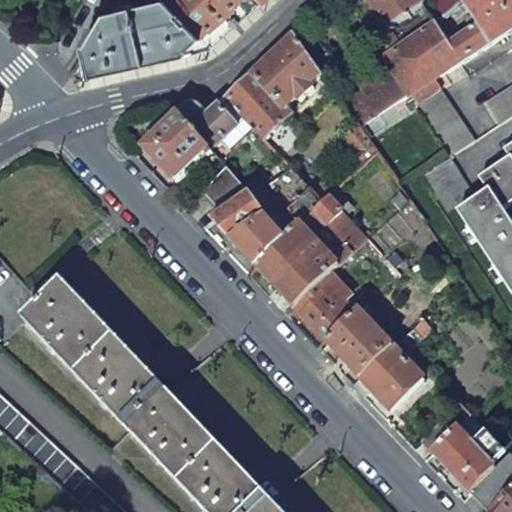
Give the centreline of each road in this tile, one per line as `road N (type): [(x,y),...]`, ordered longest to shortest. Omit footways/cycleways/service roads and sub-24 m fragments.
road 1 (residential): [(427,511),(65,114)]
road 2 (residential): [(305,0),(221,77),(65,114)]
road 3 (unknown): [(151,511),(0,369)]
